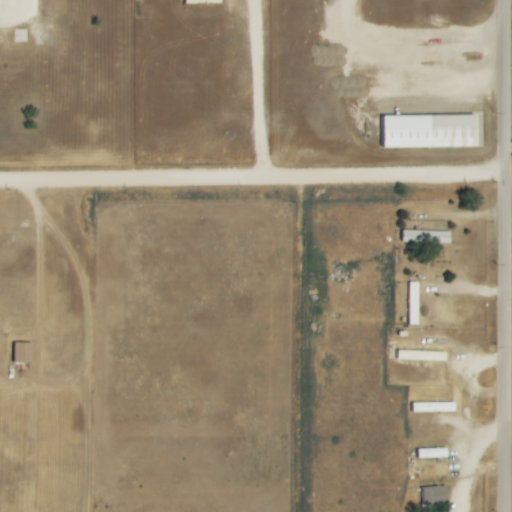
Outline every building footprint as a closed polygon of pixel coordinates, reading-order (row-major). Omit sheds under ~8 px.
[(478,147),(478,115),(380,117),(380,149),(478,147)] [(451,232),(403,231),(403,243),(451,244),(451,232)] [(419,283),(408,283),(407,325),(418,325),(419,283)] [(33,343),(15,343),(14,362),(32,362),(33,343)] [(446,361),(447,352),(396,351),(395,360),(446,361)] [(412,412),(456,413),(456,404),(412,403),(412,412)] [(416,450),(417,459),(446,457),(446,449),(416,450)] [(448,486),(423,487),(424,505),(449,504),(448,486)]
